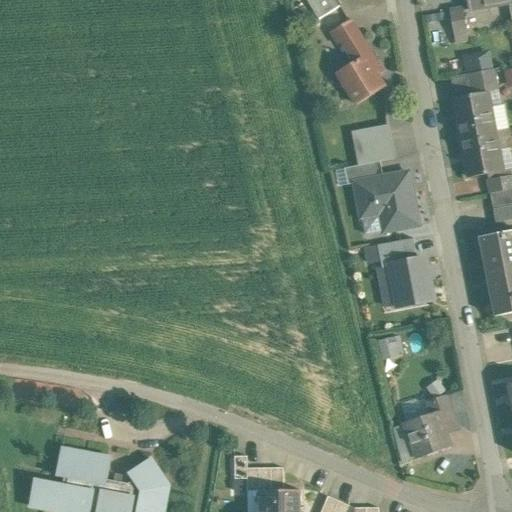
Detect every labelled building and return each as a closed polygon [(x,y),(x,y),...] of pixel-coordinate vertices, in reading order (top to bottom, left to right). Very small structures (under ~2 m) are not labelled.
[(509,0),(468,0),(470,11),(487,8),(487,5),(509,1),(509,0)] [(464,8),(451,11),(455,35),(468,33),(464,8)] [(370,53),(350,22),(332,34),(339,44),(344,41),(357,62),(370,53)] [(357,62),(339,73),(358,103),(385,86),(378,76),(382,73),(370,53),(357,62)] [(488,93),(455,99),(463,138),(492,132),(488,110),(491,109),(488,93)] [(505,130),(495,132),(492,132),(496,152),(511,148),(511,145),(509,130),(505,130)] [(492,132),(463,138),(470,177),(502,171),(500,156),(497,156),(496,152),(492,132)] [(381,162),(345,168),(348,185),(355,184),(355,183),(384,177),(381,162)] [(384,177),(355,183),(355,184),(360,209),(379,206),(384,232),(419,225),(409,172),(384,177)] [(511,176),(489,180),(491,194),(511,190),(511,176)] [(511,232),(480,239),(487,273),(511,267),(511,232)] [(416,261),(390,266),(398,305),(433,299),(426,259),(417,261),(417,262),(416,262),(416,261)] [(511,267),(487,273),(496,317),(511,313),(511,267)] [(384,338),(387,356),(405,353),(401,334),(384,338)] [(461,431),(448,396),(425,404),(429,417),(438,414),(445,435),(461,431)] [(429,417),(405,424),(415,459),(449,449),(445,435),(438,414),(429,417)] [(128,484),(108,480),(111,463),(110,463),(111,458),(64,449),(62,448),(57,476),(65,477),(63,484),(35,479),(31,500),(31,501),(30,506),(63,511),(164,511),(169,486),(150,458),(129,473),(134,480),(128,484)] [(248,469),(247,456),(235,457),(235,479),(247,479),(247,478),(247,469),(248,469)] [(271,468),(259,469),(260,491),(272,490),(271,468)] [(284,490),(284,468),(271,468),(272,490),(284,490)] [(260,491),(259,469),(248,469),(247,469),(247,478),(247,479),(247,491),(260,491)] [(301,511),(301,490),(284,490),(272,490),(260,491),(260,511),(301,511)] [(328,497),(321,511),(334,511),(339,501),(328,497)] [(347,511),(350,506),(339,501),(334,511),(347,511)]
